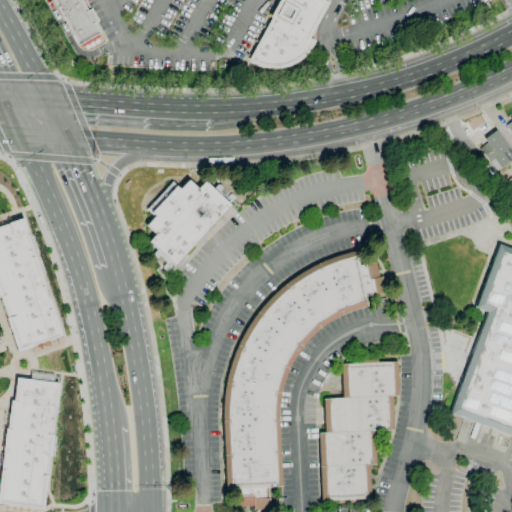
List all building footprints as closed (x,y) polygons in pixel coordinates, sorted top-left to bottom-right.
[(81,47),(80,44),(77,46),(51,0),(84,0),(97,21),(94,23),(99,33),(97,34),(99,37),(81,47)] [(246,61),(270,18),(268,17),(277,0),(321,0),(327,3),(308,38),(314,41),(312,46),(310,49),(306,54),(303,57),(301,58),(298,61),(296,62),(295,63),(293,64),(291,65),(288,66),(286,67),(282,68),(278,69),(273,69),(269,69),(263,68),(260,67),(253,64),(248,62),(246,61)] [(511,116),(503,123),(511,136),(511,116)] [(493,159),(489,162),(479,149),(486,143),(483,139),(495,130),(508,148),(502,153),(508,162),(500,168),(493,159)] [(168,271),(167,272),(165,272),(164,270),(162,269),(162,268),(163,266),(168,262),(161,255),(157,259),(156,260),(154,259),(152,257),(152,256),(152,254),(155,250),(147,242),(154,234),(145,226),(154,216),(150,213),(146,209),(171,183),(174,186),(178,190),(187,180),(196,189),(203,182),(229,205),(174,265),(168,271)] [(0,226),(7,224),(7,223),(22,218),(27,233),(26,233),(61,335),(31,346),(17,351),(5,318),(6,318),(0,300),(0,226)] [(511,436),(449,413),(486,312),(474,308),(497,245),(511,250),(511,436)] [(354,251),(358,267),(375,263),(378,278),(383,276),(386,292),(364,297),(366,307),(363,307),(361,308),(358,309),(355,309),(353,310),(350,311),(348,312),(346,313),(343,314),(341,315),(338,316),(336,317),(334,319),(332,320),(329,321),(327,323),(325,324),(323,326),(321,327),(319,329),(317,331),(315,332),(313,334),(311,336),(309,338),(307,340),(305,342),(304,344),(302,346),(300,348),(299,350),(297,352),(296,354),(294,357),(293,359),(292,361),(290,363),(289,366),(288,368),(287,371),(286,373),(285,375),(284,378),(283,380),(282,383),(282,385),(281,388),(280,391),(280,393),(278,410),(278,429),(281,487),(267,488),(268,498),(282,497),(283,502),(275,503),(275,504),(268,505),(268,510),(253,510),(252,507),(238,507),(237,489),(224,489),(221,414),(221,411),(221,408),(221,406),(222,403),(222,400),(222,398),(222,395),(223,393),(223,390),(223,387),(224,385),(224,382),(225,380),(226,377),(226,374),(227,372),(228,369),(228,367),(229,364),(230,362),(231,359),(232,357),(233,354),(234,352),(235,349),(236,347),(237,345),(238,342),(239,340),(240,337),(241,335),(243,333),(244,330),(245,328),(247,326),(248,324),(250,322),(251,319),(253,317),(254,315),(256,313),(257,311),(259,309),(261,307),(263,305),(264,303),(266,301),(268,299),(270,297),(272,295),(274,293),(275,292),(277,290),(279,288),(281,286),(283,285),(286,283),(288,282),(290,280),(292,278),(294,277),(296,275),(298,274),(301,273),(303,271),(305,270),(307,269),(310,267),(312,266),(314,265),(317,264),(319,263),(322,262),(324,261),(327,260),(329,259),(331,258),(334,257),(336,256),(339,255),(341,255),(344,254),(347,253),(349,253),(352,252),(354,251)] [(337,504),(337,500),(320,501),(317,433),(323,433),(322,399),(341,398),(339,365),(359,364),(359,360),(375,359),(376,363),(396,362),(397,396),(390,397),(392,430),(373,431),(374,465),(368,465),(370,499),(353,500),(353,503),(337,504)] [(0,466),(0,503),(42,509),(47,475),(46,475),(48,456),(49,457),(52,435),(51,434),(55,407),(58,383),(15,378),(12,400),(10,400),(6,429),(5,429),(0,466)]
